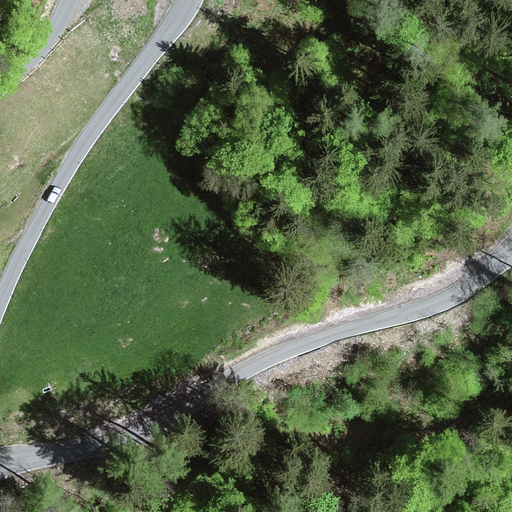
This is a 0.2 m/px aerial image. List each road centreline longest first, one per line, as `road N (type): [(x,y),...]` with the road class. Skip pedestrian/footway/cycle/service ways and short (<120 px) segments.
road 1 (unclassified): [(511,245),(453,296),(281,353),(142,433),(0,468)]
road 2 (unclassified): [(0,304),(68,169),(183,0)]
road 3 (track): [(511,401),(276,511)]
